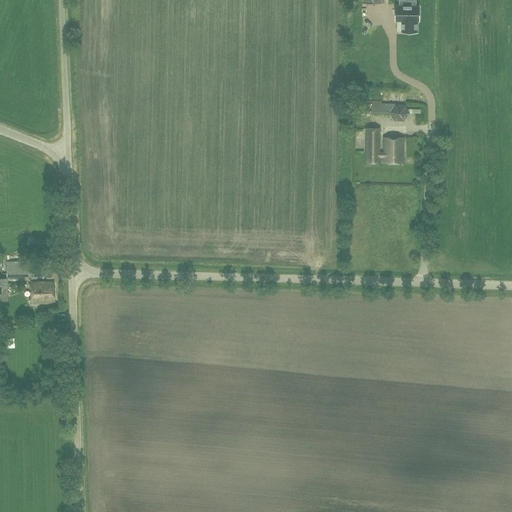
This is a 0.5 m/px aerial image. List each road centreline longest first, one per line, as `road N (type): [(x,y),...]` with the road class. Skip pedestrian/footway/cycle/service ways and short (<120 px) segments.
road 1 (unclassified): [(511,287),(74,273)]
road 2 (unknown): [(433,23),(423,285)]
road 3 (unclassified): [(83,511),(74,273)]
road 4 (unclassified): [(70,156),(64,0)]
